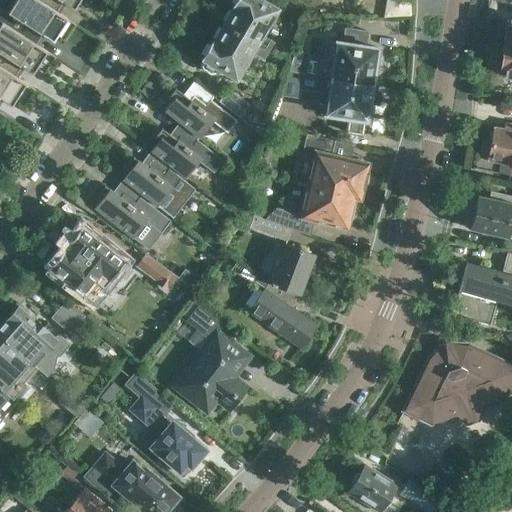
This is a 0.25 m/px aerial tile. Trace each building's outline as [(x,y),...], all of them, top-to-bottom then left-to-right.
[(0,0),(0,6),(1,8),(0,9),(0,20),(35,43),(41,33),(48,38),(62,15),(56,11),(39,0),(0,0)] [(39,0),(56,11),(62,1),(68,5),(71,0),(39,0)] [(232,8),(222,25),(268,51),(274,42),(264,36),(269,26),(267,26),(277,9),(261,0),(235,0),(231,7),(232,8)] [(321,0),(310,0),(310,9),(318,12),(321,0)] [(511,18),(509,19),(506,23),(504,46),(503,46),(502,66),(505,67),(504,77),(511,77),(511,18)] [(498,20),(488,19),(487,41),(488,41),(488,49),(496,49),(496,41),(497,41),(498,20)] [(0,65),(14,75),(20,66),(27,70),(41,47),(35,43),(0,20),(0,65)] [(268,51),(222,25),(214,41),(211,40),(200,59),(202,60),(200,64),(202,69),(210,73),(215,73),(218,69),(237,79),(246,63),(247,63),(253,54),(264,60),(268,51)] [(339,26),(336,41),(366,45),(368,30),(339,26)] [(288,70),(317,75),(373,83),(374,76),(373,76),(375,65),(376,65),(379,63),(380,55),(379,51),(377,50),(377,47),(366,45),(336,41),(335,45),(326,43),(323,60),(319,60),(306,57),(307,52),(296,49),(291,63),(288,70)] [(279,57),(284,47),(276,43),(271,53),(279,57)] [(294,52),(284,47),(279,57),(291,63),(294,52)] [(0,98),(6,102),(21,79),(14,75),(0,65),(0,98)] [(300,89),(314,91),(328,94),(324,114),(348,118),(347,127),(362,129),(364,120),(366,121),(370,92),(371,92),(373,83),(317,75),(288,70),(280,95),(299,98),(300,89)] [(167,98),(171,101),(164,111),(179,122),(199,137),(199,138),(212,121),(227,132),(236,120),(210,100),(214,96),(194,80),(183,94),(175,88),(167,98)] [(228,88),(219,100),(218,101),(239,117),(247,107),(249,104),(228,88)] [(257,114),(247,107),(239,117),(249,125),(257,114)] [(158,140),(150,150),(170,166),(185,178),(198,161),(213,172),(223,160),(197,140),(199,137),(179,122),(169,134),(162,128),(154,137),(158,140)] [(486,160),(500,163),(511,165),(511,123),(505,122),(504,128),(493,126),(492,131),(489,132),(488,137),(490,141),(486,160)] [(353,144),(307,134),(306,134),(302,152),(316,155),(309,184),(352,196),(358,197),(359,190),(360,190),(364,172),(364,171),(365,165),(349,161),(353,144)] [(122,179),(142,195),(157,206),(168,214),(181,198),(185,201),(194,189),(169,168),(170,166),(150,150),(141,162),(134,157),(126,167),(129,170),(122,179)] [(511,165),(500,163),(498,173),(509,175),(511,165)] [(96,196),(100,199),(94,207),(133,237),(144,245),(156,229),(160,232),(170,220),(141,197),(142,195),(122,179),(113,191),(105,185),(96,196)] [(352,211),(349,208),(352,196),(309,184),(303,211),(277,205),(264,218),(291,228),(309,235),(312,218),(345,226),(346,221),(350,220),(352,211)] [(511,196),(495,192),(493,198),(480,196),(479,199),(476,201),(475,206),(477,209),(475,215),(472,217),(471,223),(473,225),(472,229),(508,237),(511,222),(511,196)] [(291,228),(264,218),(253,214),(249,226),(286,241),(291,228)] [(53,259),(54,260),(50,265),(66,277),(64,279),(69,283),(68,284),(72,286),(71,288),(71,289),(71,290),(72,291),(73,292),(74,292),(75,293),(76,292),(77,292),(78,290),(81,293),(82,293),(92,300),(103,286),(104,287),(113,275),(123,282),(133,269),(80,227),(60,252),(59,251),(53,259)] [(223,245),(213,238),(208,245),(218,253),(223,245)] [(285,243),(271,281),(270,284),(297,294),(297,293),(299,293),(313,254),(285,243)] [(143,250),(133,262),(155,278),(166,286),(175,274),(143,250)] [(466,261),(458,289),(451,313),(490,324),(496,300),(511,304),(511,252),(509,252),(503,272),(466,261)] [(226,253),(220,261),(260,290),(266,282),(226,253)] [(193,287),(197,281),(186,273),(182,280),(193,287)] [(270,281),(265,287),(249,310),(301,346),(316,325),(291,308),(297,294),(270,284),(271,281),(270,281)] [(196,304),(190,300),(179,313),(185,318),(196,304)] [(8,316),(0,325),(0,335),(29,361),(45,375),(52,367),(53,355),(62,344),(18,306),(9,317),(8,316)] [(183,322),(208,344),(207,343),(205,346),(208,348),(189,373),(188,373),(178,385),(202,403),(211,391),(230,405),(242,388),(224,374),(240,353),(216,335),(222,328),(197,306),(183,322)] [(52,318),(72,335),(81,325),(61,308),(52,318)] [(0,383),(17,397),(28,384),(19,376),(22,373),(24,375),(27,372),(23,368),(29,361),(0,335),(0,383)] [(429,358),(404,409),(431,422),(453,415),(467,421),(477,418),(483,404),(505,397),(511,382),(511,366),(467,345),(452,343),(450,340),(439,345),(440,348),(429,358)] [(184,431),(186,429),(175,420),(173,422),(164,414),(173,403),(136,372),(126,384),(141,396),(130,409),(151,427),(142,437),(153,445),(152,446),(184,474),(194,462),(196,464),(204,454),(202,453),(205,449),(184,431)] [(17,397),(0,383),(0,421),(8,412),(6,410),(17,397)] [(102,406),(115,389),(107,383),(94,400),(102,406)] [(78,403),(63,390),(57,390),(52,395),(53,402),(67,415),(74,414),(79,408),(78,403)] [(81,425),(89,415),(82,409),(74,419),(81,425)] [(105,452),(84,477),(106,496),(115,485),(124,493),(122,495),(133,504),(135,502),(146,511),(163,511),(166,509),(168,511),(176,501),(174,499),(177,496),(145,468),(144,469),(134,460),(126,470),(105,452)] [(396,487),(388,482),(363,466),(349,490),(368,501),(366,503),(377,510),(379,508),(382,509),(396,487)] [(76,474),(68,468),(61,476),(69,482),(76,474)] [(438,499),(412,483),(408,480),(400,494),(430,511),(438,499)] [(84,488),(63,511),(109,511),(110,511),(84,488)]
